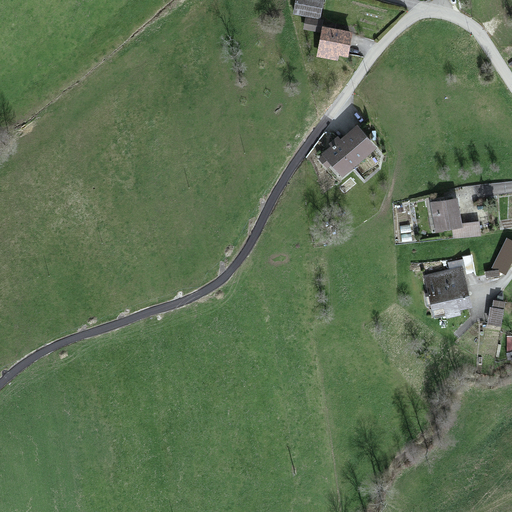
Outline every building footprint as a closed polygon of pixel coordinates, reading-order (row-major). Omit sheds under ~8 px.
[(320,0),(296,0),(293,16),(307,19),(305,29),(314,31),(320,0)] [(350,34),(321,29),(317,55),(346,60),(350,34)] [(356,129),(323,156),(341,178),(374,151),(356,129)] [(478,224),(461,226),(459,203),(432,206),(435,235),(451,233),(452,239),(479,237),(478,224)] [(458,267),(422,277),(432,311),(446,307),(448,316),(470,310),(458,267)] [(492,306),(488,328),(498,330),(502,307),(492,306)]
